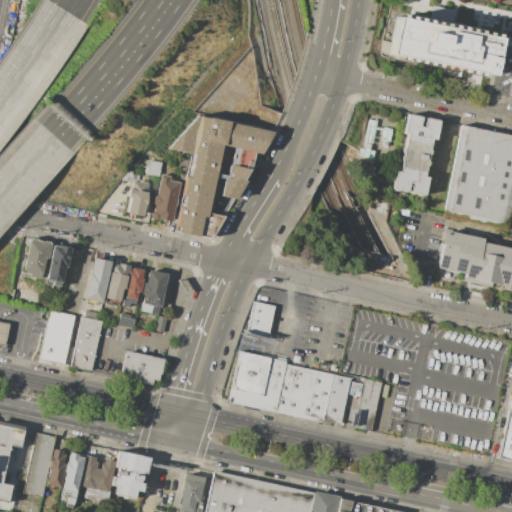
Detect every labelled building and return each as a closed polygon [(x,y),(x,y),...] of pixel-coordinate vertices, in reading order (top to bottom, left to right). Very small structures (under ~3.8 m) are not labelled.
[(394,16),(499,37),(491,76),(386,55),(394,16)] [(166,148),(190,155),(189,162),(180,160),(178,170),(187,171),(175,229),(211,236),(271,132),(197,114),(166,148)] [(403,115),(418,118),(416,127),(419,128),(421,119),(435,122),(432,141),(428,140),(426,151),(427,152),(426,156),(425,157),(424,162),(424,164),(424,167),(422,168),(420,178),(424,179),(421,197),(419,197),(417,198),(415,197),(414,195),(405,194),(407,185),(405,185),(403,194),(396,192),(394,193),(391,192),(390,191),(389,190),(392,173),(396,174),(398,163),(397,161),(398,159),(399,157),(400,155),(399,153),(399,150),(402,149),(404,135),(400,134),(403,115)] [(375,121),(367,120),(364,140),(388,143),(390,129),(374,127),(375,121)] [(458,126),(511,136),(511,186),(503,229),(439,217),(458,126)] [(161,162),(159,176),(145,174),(147,162),(150,162),(150,161),(161,162)] [(121,180),(128,172),(130,169),(134,170),(134,174),(139,176),(138,182),(121,180)] [(160,177),(152,217),(170,221),(178,180),(160,177)] [(130,185),(151,191),(145,216),(129,212),(133,197),(127,195),(130,185)] [(439,234),(511,250),(511,296),(493,292),(494,286),(430,272),(439,234)] [(32,240),(24,272),(42,277),(50,244),(32,240)] [(70,248),(60,283),(46,279),(55,245),(70,248)] [(92,256),(83,298),(99,302),(108,259),(92,256)] [(114,262),(107,303),(117,305),(125,264),(114,262)] [(132,268),(123,305),(134,307),(143,270),(132,268)] [(148,270),(139,310),(158,314),(167,275),(148,270)] [(252,301),(247,332),(265,335),(271,305),(252,301)] [(85,309),(101,313),(100,321),(83,317),(85,309)] [(49,310),(73,315),(63,363),(39,358),(49,310)] [(119,316),(134,319),(132,328),(117,324),(119,316)] [(157,316),(165,317),(162,332),(154,330),(157,316)] [(80,317),(102,322),(91,371),(69,367),(80,317)] [(0,320),(8,322),(4,345),(0,344),(0,320)] [(238,352),(288,364),(277,412),(227,402),(238,352)] [(127,353),(121,379),(150,385),(151,379),(156,380),(161,360),(127,353)] [(334,375),(323,422),(277,412),(288,364),(334,375)] [(352,379),(341,426),(323,422),(334,375),(352,379)] [(369,430),(354,427),(365,379),(380,382),(369,430)] [(508,408),(507,401),(508,393),(511,393),(511,460),(497,457),(508,408)] [(0,424),(0,500),(6,502),(10,484),(1,482),(9,445),(19,447),(23,430),(0,424)] [(35,434),(23,493),(40,496),(53,438),(35,434)] [(52,448),(45,487),(58,489),(66,451),(52,448)] [(68,452),(59,495),(72,499),(82,455),(68,452)] [(118,452),(111,487),(114,488),(113,493),(131,497),(133,492),(140,494),(148,459),(118,452)] [(85,454),(78,486),(107,492),(113,461),(103,459),(101,469),(94,468),(96,457),(85,454)] [(216,474),(208,511),(315,511),(319,496),(216,474)] [(185,475),(176,511),(198,511),(206,479),(185,475)] [(343,511),(346,501),(319,496),(315,511),(343,511)] [(395,511),(346,501),(343,511),(395,511)]
